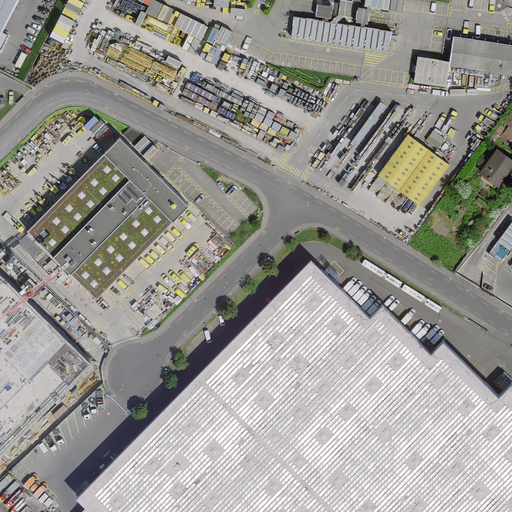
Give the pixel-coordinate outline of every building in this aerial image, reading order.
[(0,0),(0,29),(2,31),(18,0),(0,0)] [(70,35),(88,1),(87,0),(72,0),(57,28),(70,35)] [(325,22),(295,17),(292,38),(389,53),(392,32),(365,28),(366,24),(369,25),(371,10),(359,8),(357,23),(362,24),(362,27),(355,26),(351,18),(353,2),(341,0),(340,0),(339,16),(331,23),(329,22),(330,19),(332,19),(333,7),(319,5),(317,17),(326,18),(325,22)] [(0,51),(9,34),(2,31),(0,29),(0,51)] [(511,73),(511,43),(453,35),(450,59),(449,65),(511,73)] [(449,65),(450,59),(417,55),(414,80),(447,84),(449,65)] [(511,111),(496,131),(511,144),(511,111)] [(494,131),(489,138),(495,142),(500,135),(494,131)] [(449,164),(409,134),(379,174),(419,204),(449,164)] [(191,205),(120,135),(26,230),(97,301),(191,205)] [(511,165),(511,158),(497,147),(479,171),(498,185),(511,165)] [(508,258),(511,251),(511,225),(498,245),(503,249),(501,253),(508,258)] [(147,436),(83,500),(87,504),(95,511),(511,511),(511,381),(501,394),(445,338),(432,351),(384,303),(371,317),(319,263),(147,436)] [(0,448),(88,361),(0,273),(0,448)] [(15,511),(31,497),(9,475),(0,484),(0,507),(4,511),(15,511)]
